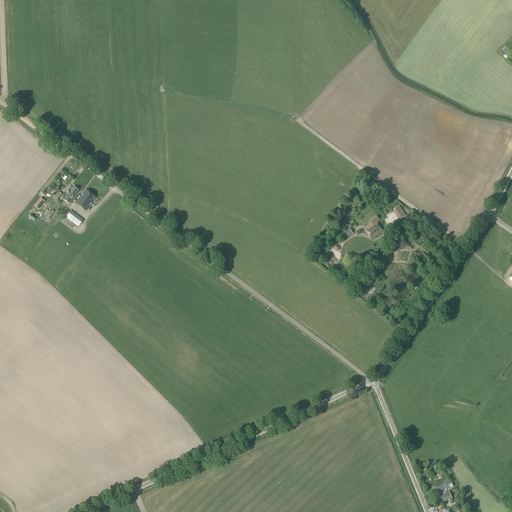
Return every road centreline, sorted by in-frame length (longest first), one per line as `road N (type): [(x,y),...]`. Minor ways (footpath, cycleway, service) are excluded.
road 1 (unclassified): [(373,381),(105,177)]
road 2 (unclassified): [(88,511),(373,381)]
road 3 (unclassified): [(373,381),(480,232),(511,173)]
road 4 (unclassified): [(427,511),(373,381)]
road 5 (track): [(105,177),(0,102)]
